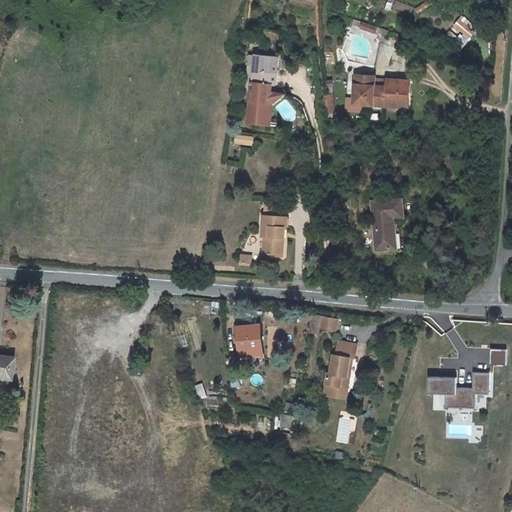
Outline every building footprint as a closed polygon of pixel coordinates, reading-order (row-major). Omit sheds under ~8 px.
[(433,4),(430,0),(428,0),(414,9),(417,14),(433,4)] [(466,26),(469,24),(461,17),(458,20),(466,26)] [(466,26),(458,20),(453,26),(465,36),(469,39),(474,33),(466,26)] [(373,26),(362,22),(360,28),(371,32),(373,26)] [(445,35),(457,45),(465,36),(453,26),(445,35)] [(272,85),(276,85),(277,73),(249,70),(247,91),(252,92),(248,123),(276,126),(276,123),(272,122),(268,122),(272,92),(272,85)] [(407,108),(409,81),(375,79),(375,77),(367,76),(364,76),(356,75),(354,104),(385,106),(407,108)] [(274,103),(285,94),(276,93),(272,92),(268,122),(272,122),(274,103)] [(325,95),(327,115),(334,114),(333,94),(325,95)] [(253,144),(253,137),(244,136),(243,140),(237,139),(236,143),(253,144)] [(403,199),(373,202),(377,250),(397,249),(395,218),(400,217),(404,217),(403,199)] [(265,237),(264,255),(283,257),(285,228),(287,229),(288,218),(287,218),(288,208),(266,206),(265,216),(263,216),(262,237),(265,237)] [(252,257),(241,255),(240,263),(251,264),(252,257)] [(312,315),(310,334),(320,335),(322,316),(312,315)] [(323,317),(322,328),(336,330),(338,320),(323,317)] [(263,350),(260,324),(240,326),(243,355),(257,354),(257,350),(263,350)] [(339,342),(337,355),(334,355),(331,374),(328,374),(327,385),(348,388),(350,377),(345,376),(348,358),(353,358),(355,359),(357,346),(339,342)] [(507,364),(506,349),(491,349),(491,365),(507,364)] [(12,359),(0,356),(0,378),(9,380),(12,359)] [(433,408),(476,409),(476,393),(489,393),(490,373),(475,373),(475,387),(457,387),(457,377),(429,377),(429,394),(433,394),(433,408)]
